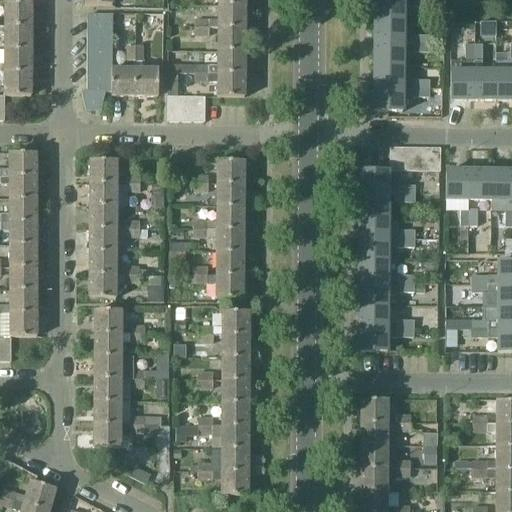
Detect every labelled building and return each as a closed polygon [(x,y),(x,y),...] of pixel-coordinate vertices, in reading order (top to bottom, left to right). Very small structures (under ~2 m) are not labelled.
[(375,0),(374,23),(403,23),(404,9),(430,9),(430,1),(412,1),(404,1),(375,0)] [(5,20),(5,29),(31,29),(31,6),(5,6),(5,20)] [(194,21),(194,30),(209,30),(218,30),(245,30),(245,8),(218,7),(218,22),(208,22),(208,21),(194,21)] [(100,112),(101,112),(105,95),(111,95),(111,72),(112,72),(112,17),(87,17),(86,93),(81,94),(85,112),(86,112),(100,112)] [(374,23),(374,45),(403,46),(412,46),(429,46),(429,38),(412,37),(412,35),(403,35),(403,23),(374,23)] [(496,39),(496,25),(480,25),(480,39),(496,39)] [(0,38),(4,38),(4,52),(31,52),(31,29),(5,29),(0,28),(0,38)] [(209,30),(194,30),(194,39),(209,39),(209,30)] [(218,30),(218,53),(244,53),(245,30),(218,30)] [(374,45),(374,68),(403,68),(403,46),(374,45)] [(429,46),(412,46),(412,54),(429,54),(429,46)] [(465,63),(465,64),(473,64),(473,63),(473,47),(465,47),(465,63)] [(473,64),(481,64),(482,64),(482,47),(473,47),(473,63),(473,64)] [(496,73),(496,102),(511,102),(511,47),(510,47),(510,73),(496,73)] [(135,49),(135,62),(143,62),(143,48),(135,49)] [(126,62),(135,62),(135,49),(126,49),(126,62)] [(0,65),(0,74),(31,75),(31,52),(4,52),(4,66),(0,65)] [(167,67),(167,76),(193,76),(244,76),(244,53),(218,53),(218,67),(182,67),(167,67)] [(450,73),(450,102),(473,102),(473,73),(473,64),(465,64),(465,73),(454,73),(450,73)] [(473,73),(473,102),(496,102),(496,73),(481,73),(481,64),(473,64),(473,73)] [(374,68),(374,90),(403,90),(403,68),(374,68)] [(111,95),(111,98),(134,99),(135,72),(112,72),(111,72),(111,95)] [(135,72),(134,99),(158,99),(158,72),(135,72)] [(0,74),(0,83),(4,84),(4,98),(31,98),(31,75),(0,74)] [(193,76),(193,85),(217,85),(217,99),(244,100),(244,76),(193,76)] [(411,82),(411,90),(429,91),(429,82),(411,82)] [(374,90),(373,113),(402,113),(402,109),(403,102),(412,102),(412,99),(429,99),(429,91),(411,90),(403,90),(374,90)] [(180,99),(167,99),(167,124),(179,124),(180,99)] [(179,124),(192,124),(192,99),(180,99),(179,124)] [(204,124),(205,99),(192,99),(192,124),(204,124)] [(402,150),(390,150),(389,173),(402,173),(402,150)] [(402,173),(415,173),(415,150),(402,150),(402,173)] [(427,150),(415,150),(415,173),(427,173),(427,150)] [(440,174),(440,151),(427,150),(427,173),(437,174),(440,174)] [(0,170),(0,178),(9,179),(36,179),(36,155),(9,156),(9,171),(0,170)] [(90,163),(90,186),(116,186),(117,163),(90,163)] [(217,163),(217,187),(243,187),(244,163),(217,163)] [(359,173),(359,196),(388,196),(398,196),(415,196),(415,188),(388,188),(388,177),(388,173),(359,173)] [(446,173),(446,202),(450,202),(469,202),(469,173),(446,173)] [(469,211),(468,229),(477,229),(477,213),(491,213),(491,173),(469,173),(469,202),(469,211)] [(511,173),(491,173),(491,213),(505,213),(505,229),(511,229),(511,173)] [(125,177),(125,186),(140,186),(140,177),(125,177)] [(193,177),(193,186),(208,186),(208,177),(193,177)] [(0,178),(0,185),(9,186),(9,202),(36,202),(36,179),(9,179),(0,178)] [(90,186),(89,209),(116,209),(126,209),(127,195),(140,195),(140,186),(125,186),(116,186),(90,186)] [(151,186),(151,199),(164,199),(164,186),(151,186)] [(208,195),(208,186),(193,186),(193,195),(208,195)] [(217,187),(217,209),(243,210),(243,187),(217,187)] [(359,196),(359,218),(388,219),(388,196),(359,196)] [(415,205),(415,196),(398,196),(398,204),(415,205)] [(0,216),(0,215),(0,224),(36,224),(36,202),(9,202),(9,216),(0,216)] [(89,209),(89,231),(116,232),(116,209),(89,209)] [(193,223),(193,232),(207,232),(243,232),(243,210),(217,209),(216,223),(193,223)] [(468,229),(469,211),(460,211),(460,229),(468,229)] [(359,218),(359,241),(388,241),(397,241),(397,233),(395,230),(388,229),(388,219),(359,218)] [(124,232),(139,232),(139,223),(124,223),(124,232)] [(36,224),(0,224),(0,232),(9,233),(9,247),(36,247),(36,224)] [(89,231),(89,254),(116,254),(116,239),(139,240),(139,232),(124,232),(116,232),(89,231)] [(193,232),(193,240),(207,241),(207,240),(207,232),(193,232)] [(243,232),(207,232),(207,240),(216,240),(216,255),(243,255),(243,232)] [(397,233),(397,241),(414,241),(414,233),(397,233)] [(359,241),(358,263),(388,263),(388,251),(397,251),(397,250),(414,250),(414,249),(414,241),(397,241),(388,241),(359,241)] [(169,245),(169,254),(190,254),(190,245),(169,245)] [(36,247),(9,247),(9,270),(36,270),(36,247)] [(89,254),(89,277),(139,277),(139,269),(116,269),(116,268),(116,254),(89,254)] [(216,255),(216,278),(243,278),(243,255),(216,255)] [(358,263),(358,286),(387,286),(397,286),(414,286),(414,278),(397,278),(397,276),(388,276),(388,263),(358,263)] [(498,279),(471,279),(471,287),(511,286),(511,263),(498,264),(498,268),(498,279)] [(193,278),(207,278),(207,269),(193,269),(193,278)] [(36,270),(9,270),(9,293),(36,293),(36,270)] [(89,277),(89,300),(115,301),(115,285),(138,285),(139,277),(89,277)] [(193,278),(193,286),(216,286),(216,301),(242,301),(243,278),(216,278),(207,278),(193,278)] [(161,279),(149,279),(149,289),(161,289),(161,279)] [(358,286),(358,308),(387,308),(387,295),(397,295),(397,294),(414,294),(414,286),(397,286),(387,286),(358,286)] [(511,286),(471,287),(471,295),(498,295),(498,309),(511,309),(511,286)] [(9,308),(0,307),(0,315),(9,316),(36,316),(36,293),(9,293),(9,308)] [(358,308),(358,330),(387,331),(387,308),(358,308)] [(498,323),(445,323),(445,332),(463,332),(472,332),(511,331),(511,309),(498,309),(498,323)] [(94,313),(94,336),(121,336),(121,313),(94,313)] [(213,329),(213,337),(222,337),(248,337),(249,314),(222,314),(222,329),(213,329)] [(0,315),(0,323),(10,323),(10,339),(36,339),(36,316),(9,316),(0,315)] [(185,334),(185,323),(177,322),(176,333),(185,334)] [(397,331),(414,331),(414,323),(397,322),(397,331)] [(130,327),(130,336),(144,336),(144,327),(130,327)] [(213,337),(213,329),(198,329),(198,337),(213,337)] [(358,330),(358,354),(363,354),(387,354),(387,350),(387,339),(396,339),(397,331),(387,331),(358,330)] [(397,331),(396,339),(413,339),(414,331),(397,331)] [(511,331),(472,332),(472,340),(498,340),(498,350),(498,354),(511,354),(511,331)] [(472,332),(463,332),(463,340),(472,340),(472,332)] [(94,336),(94,359),(121,359),(121,345),(145,345),(144,336),(130,336),(121,336),(94,336)] [(213,346),(213,337),(198,337),(198,345),(213,346)] [(222,337),(221,360),(248,360),(248,337),(222,337)] [(0,339),(0,364),(10,364),(10,339),(0,339)] [(94,359),(94,381),(120,382),(129,382),(129,373),(132,373),(132,360),(121,360),(121,359),(94,359)] [(221,360),(221,383),(248,383),(248,360),(221,360)] [(144,374),(144,373),(132,373),(129,373),(129,382),(144,382),(144,374)] [(168,374),(144,374),(144,382),(156,382),(167,382),(168,374)] [(198,383),(213,383),(212,374),(198,374),(198,383)] [(94,381),(93,404),(130,405),(130,389),(144,389),(144,382),(129,382),(120,382),(94,381)] [(169,382),(156,382),(156,401),(169,401),(169,382)] [(213,383),(198,383),(198,391),(213,391),(213,383)] [(221,383),(221,406),(248,406),(248,383),(221,383)] [(360,402),(360,425),(387,425),(387,406),(387,402),(360,402)] [(496,418),(496,426),(511,426),(511,402),(496,403),(496,407),(496,418)] [(93,404),(93,427),(143,428),(161,428),(161,420),(144,419),(130,419),(130,405),(93,404)] [(221,406),(221,428),(248,429),(248,406),(221,406)] [(396,426),(410,426),(410,425),(410,418),(396,418),(396,426)] [(472,418),(472,426),(486,426),(486,418),(472,418)] [(198,419),(198,428),(213,428),(213,419),(198,419)] [(360,425),(360,448),(387,448),(387,433),(396,433),(396,426),(387,425),(360,425)] [(396,433),(396,434),(410,434),(410,426),(396,426),(396,433)] [(472,426),(472,434),(486,434),(496,434),(496,449),(511,449),(511,426),(496,426),(486,426),(472,426)] [(93,427),(93,451),(119,451),(120,451),(120,435),(143,436),(143,428),(93,427)] [(143,436),(143,437),(157,437),(157,449),(167,449),(168,428),(161,428),(143,428),(143,436)] [(176,428),(176,444),(186,444),(186,439),(197,439),(197,437),(210,437),(210,451),(248,451),(248,429),(221,428),(213,428),(198,428),(176,428)] [(423,435),(422,448),(437,448),(437,436),(423,435)] [(360,448),(360,471),(387,471),(387,448),(360,448)] [(436,449),(424,449),(423,466),(436,466),(436,449)] [(472,464),(472,472),(486,472),(495,472),(511,471),(511,449),(496,449),(496,464),(472,464)] [(210,466),(210,474),(212,474),(221,474),(248,474),(248,451),(210,451),(210,466)] [(396,463),(396,471),(410,471),(410,463),(396,463)] [(197,474),(210,474),(210,466),(197,465),(197,474)] [(136,470),(132,479),(145,486),(149,477),(136,470)] [(360,471),(360,494),(386,494),(387,471),(360,471)] [(410,471),(396,471),(396,479),(410,479),(410,471)] [(511,471),(495,472),(495,495),(511,494),(511,471)] [(486,472),(472,472),(472,480),(486,480),(486,472)] [(210,474),(197,474),(197,482),(212,482),(212,474),(210,474)] [(221,474),(221,497),(248,498),(248,474),(221,474)] [(30,484),(23,506),(42,511),(49,511),(56,491),(30,484)] [(17,496),(3,492),(1,499),(15,504),(17,496)] [(360,494),(359,511),(386,511),(386,494),(360,494)] [(511,511),(511,494),(495,495),(495,511),(511,511)] [(0,507),(13,511),(15,504),(1,499),(0,501),(0,507)]
